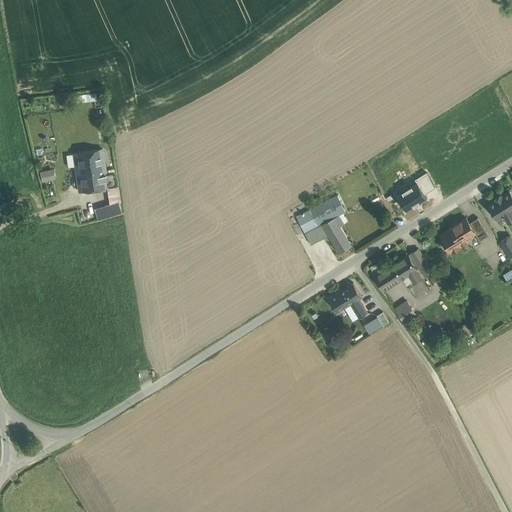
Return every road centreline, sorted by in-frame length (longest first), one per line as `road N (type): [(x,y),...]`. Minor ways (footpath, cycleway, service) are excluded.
road 1 (unclassified): [(296,292),(67,435)]
road 2 (residential): [(511,161),(296,292)]
road 3 (track): [(430,369),(508,511)]
